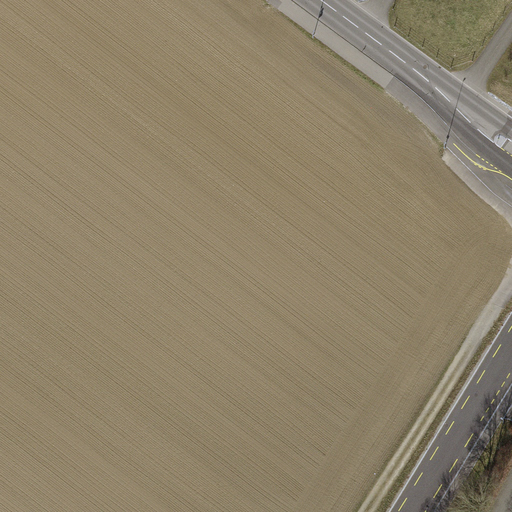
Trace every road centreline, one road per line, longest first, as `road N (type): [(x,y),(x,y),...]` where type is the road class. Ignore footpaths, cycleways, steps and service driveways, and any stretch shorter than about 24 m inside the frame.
road 1 (track): [(511,285),(367,511)]
road 2 (secondary): [(320,0),(511,144)]
road 3 (unclassified): [(409,511),(511,350)]
